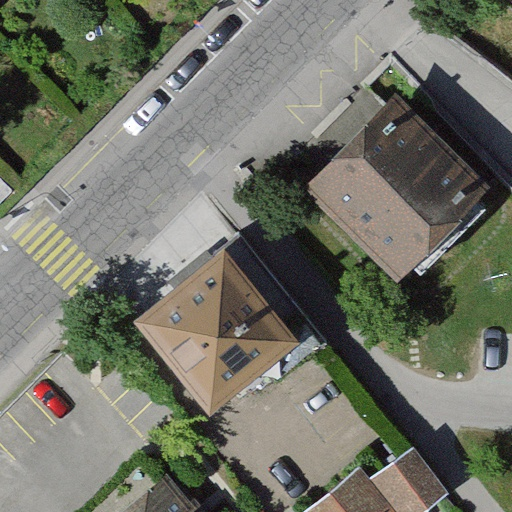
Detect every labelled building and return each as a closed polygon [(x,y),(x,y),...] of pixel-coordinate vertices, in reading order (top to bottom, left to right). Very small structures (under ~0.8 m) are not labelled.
[(511,78),(441,23),(398,65),(511,189),(511,78)] [(499,192),(403,99),(310,194),(406,287),(499,192)] [(314,338),(238,247),(149,321),(225,412),(314,338)] [(441,511),(458,497),(420,449),(380,482),(371,472),(321,511),(441,511)] [(207,511),(178,476),(132,511),(207,511)]
